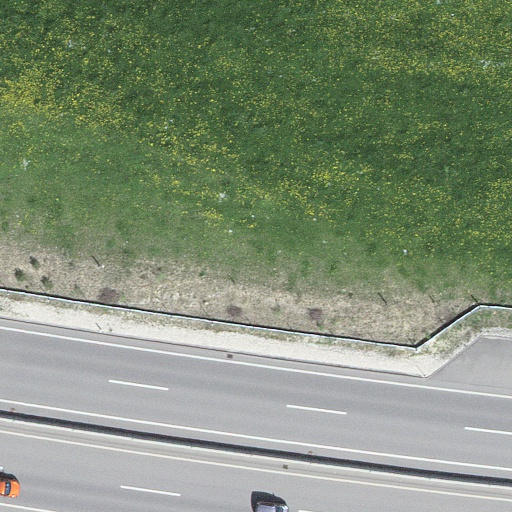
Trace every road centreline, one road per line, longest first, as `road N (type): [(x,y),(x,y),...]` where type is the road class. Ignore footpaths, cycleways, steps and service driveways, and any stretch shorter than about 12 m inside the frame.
road 1 (motorway): [(511,432),(0,362)]
road 2 (motorway): [(0,465),(317,511)]
